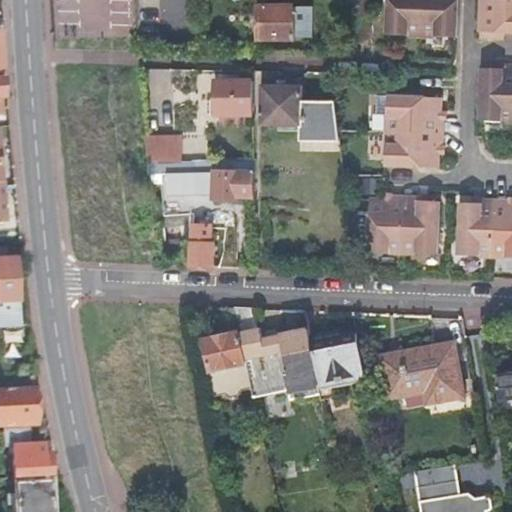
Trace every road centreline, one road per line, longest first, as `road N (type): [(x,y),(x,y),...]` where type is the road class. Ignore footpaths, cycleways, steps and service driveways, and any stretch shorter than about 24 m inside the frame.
road 1 (residential): [(511,300),(50,282)]
road 2 (secondary): [(25,0),(50,282)]
road 3 (secondary): [(50,282),(95,511)]
